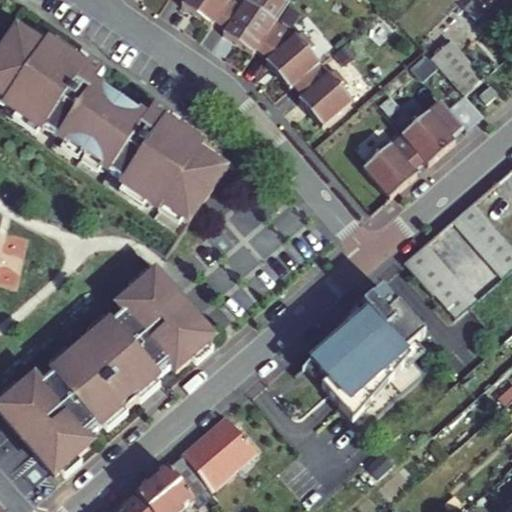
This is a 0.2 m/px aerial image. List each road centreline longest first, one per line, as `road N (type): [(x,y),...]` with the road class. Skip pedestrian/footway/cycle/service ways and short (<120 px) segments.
road 1 (residential): [(370,256),(71,511)]
road 2 (residential): [(370,256),(223,86),(88,0)]
road 3 (residential): [(511,132),(370,256)]
